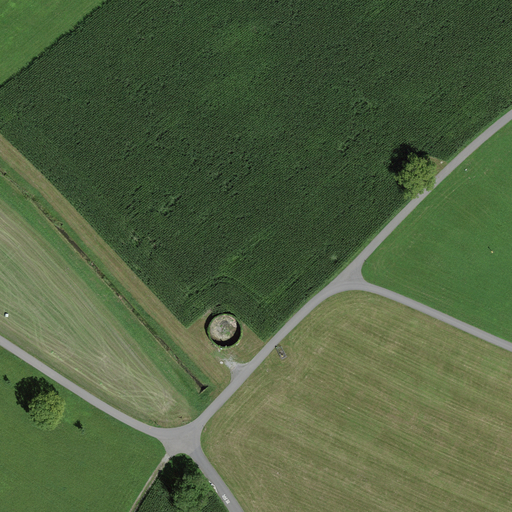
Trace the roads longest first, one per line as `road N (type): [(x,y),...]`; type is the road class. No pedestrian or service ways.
road 1 (track): [(511,341),(349,272),(293,320),(182,441)]
road 2 (unclassified): [(238,511),(182,441),(100,406),(0,337)]
